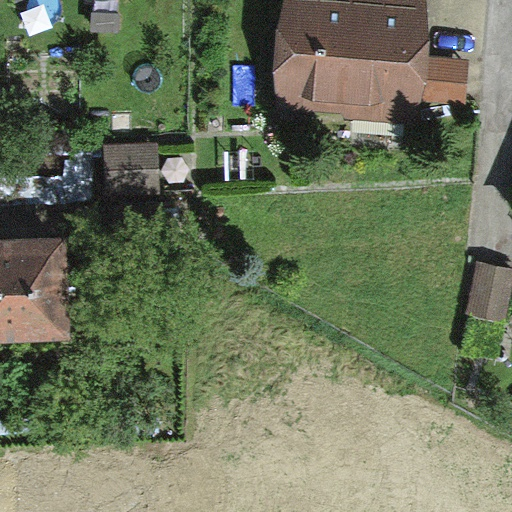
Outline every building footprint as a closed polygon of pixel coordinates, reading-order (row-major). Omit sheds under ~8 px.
[(433,0),(288,0),(281,109),(346,114),(346,121),(427,127),(428,104),(471,107),(475,54),(430,51),(433,0)] [(106,146),(106,193),(159,192),(158,145),(106,146)] [(0,202),(78,199),(76,161),(0,164),(0,202)] [(158,209),(112,210),(113,235),(158,234),(158,209)] [(65,240),(0,242),(0,339),(69,337),(65,240)] [(500,361),(511,289),(511,266),(477,261),(462,355),(500,361)]
